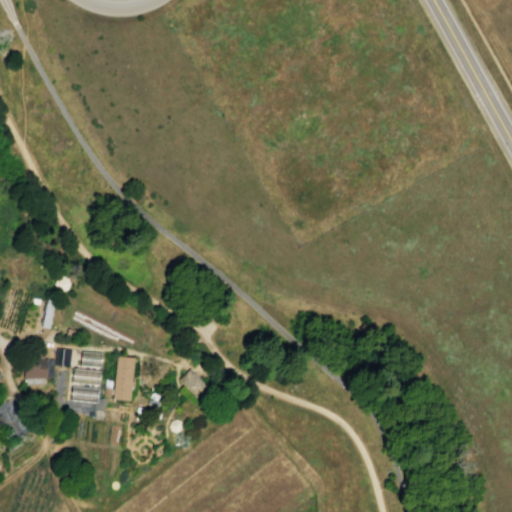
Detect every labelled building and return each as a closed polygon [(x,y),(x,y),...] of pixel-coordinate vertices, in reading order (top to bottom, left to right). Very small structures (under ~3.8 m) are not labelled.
[(61,275),(66,277),(69,283),(66,289),(61,291),(55,288),(52,283),(54,278),(61,275)] [(46,299),(40,327),(48,329),(54,300),(46,299)] [(66,327),(73,330),(71,337),(64,335),(66,327)] [(53,349),(52,368),(70,369),(71,350),(53,349)] [(24,382),(23,350),(46,350),(46,381),(24,382)] [(80,350),(100,353),(98,367),(78,364),(80,350)] [(115,357),(111,399),(128,401),(133,359),(115,357)] [(189,369),(207,388),(194,399),(176,380),(189,369)] [(73,370),(99,373),(97,388),(71,384),(73,370)] [(69,387),(95,391),(93,404),(67,401),(69,387)] [(169,420),(174,418),(179,420),(181,426),(179,430),(174,432),(168,430),(167,425),(169,420)]
